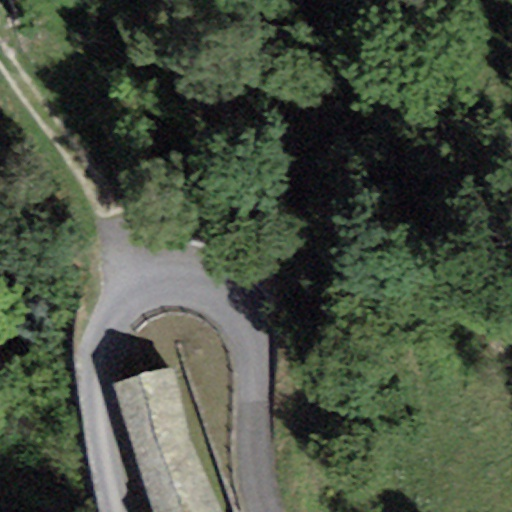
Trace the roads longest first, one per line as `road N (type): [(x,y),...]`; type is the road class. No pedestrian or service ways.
road 1 (unclassified): [(134,281),(207,297),(236,323),(250,365),(263,511)]
road 2 (unclassified): [(4,62),(106,208),(134,281)]
road 3 (unclassified): [(112,511),(92,383),(96,349),(134,281)]
